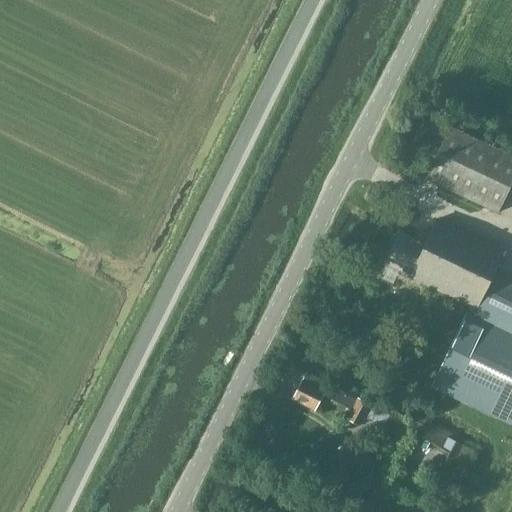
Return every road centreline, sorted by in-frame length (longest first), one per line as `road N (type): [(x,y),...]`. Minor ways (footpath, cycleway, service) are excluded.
road 1 (tertiary): [(180,511),(433,0)]
road 2 (unclassified): [(59,511),(312,0)]
